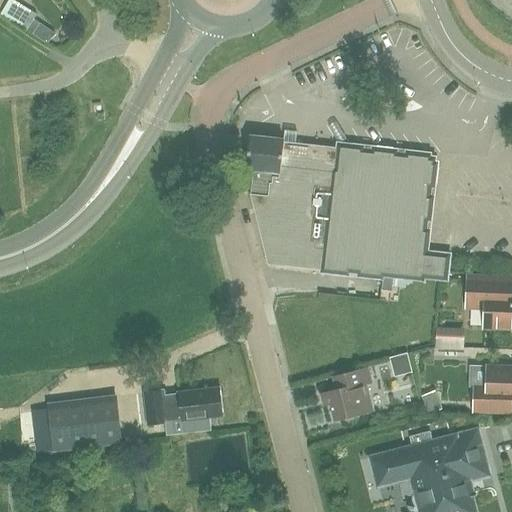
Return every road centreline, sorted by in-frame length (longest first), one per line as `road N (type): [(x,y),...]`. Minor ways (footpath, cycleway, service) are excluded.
road 1 (unclassified): [(304,511),(206,114),(222,84),(393,0)]
road 2 (secondary): [(169,76),(98,194),(64,228),(0,260)]
road 3 (unclassified): [(511,82),(464,57),(430,0)]
